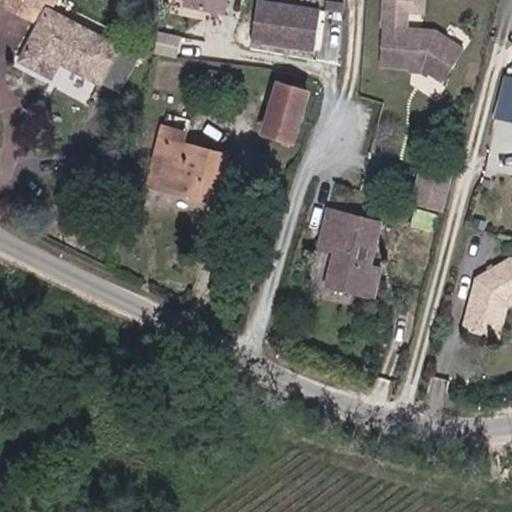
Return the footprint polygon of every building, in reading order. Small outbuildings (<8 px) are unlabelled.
[(33,20),(43,0),(5,0),(3,5),(33,20)] [(52,13),(57,0),(43,0),(33,20),(41,24),(48,11),(52,13)] [(227,13),(229,0),(183,0),(183,2),(227,13)] [(314,51),(321,11),(257,1),(251,42),(314,51)] [(118,50),(119,48),(52,13),(48,11),(41,24),(21,61),(52,77),(60,62),(100,83),(118,50)] [(443,82),(465,50),(436,31),(382,29),(380,66),(423,69),(428,72),(443,82)] [(119,93),(137,60),(118,50),(100,83),(119,93)] [(61,65),(53,83),(82,97),(90,79),(61,65)] [(292,143),(307,91),(281,84),(265,135),(292,143)] [(216,204),(229,154),(185,143),(187,132),(163,126),(155,158),(174,162),(167,192),(216,204)] [(167,192),(174,162),(155,158),(147,187),(167,192)] [(443,214),(453,175),(425,167),(414,206),(443,214)] [(276,203),(279,194),(262,188),(259,198),(276,203)] [(433,235),(439,215),(416,209),(411,228),(433,235)] [(371,266),(381,223),(329,210),(323,237),(338,241),(335,253),(327,282),(355,289),(353,294),(373,299),(380,269),(371,266)] [(335,253),(338,241),(323,237),(320,249),(335,253)] [(507,306),(511,303),(511,259),(478,279),(464,328),(499,337),(507,306)] [(355,289),(327,282),(326,287),(353,294),(355,289)]
